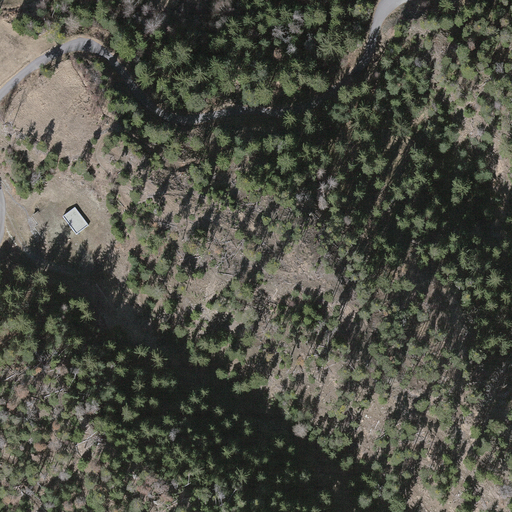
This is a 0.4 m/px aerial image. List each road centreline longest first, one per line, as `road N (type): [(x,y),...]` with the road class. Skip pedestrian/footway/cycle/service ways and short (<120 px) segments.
road 1 (track): [(373,32),(375,91),(321,135),(298,141),(247,128),(207,159),(169,163),(126,130),(106,133),(96,146),(134,226),(144,345),(105,338),(63,315),(0,342)]
road 2 (unclassified): [(0,94),(33,65),(80,44),(106,54),(168,116),(297,110),(360,67),(392,0)]
